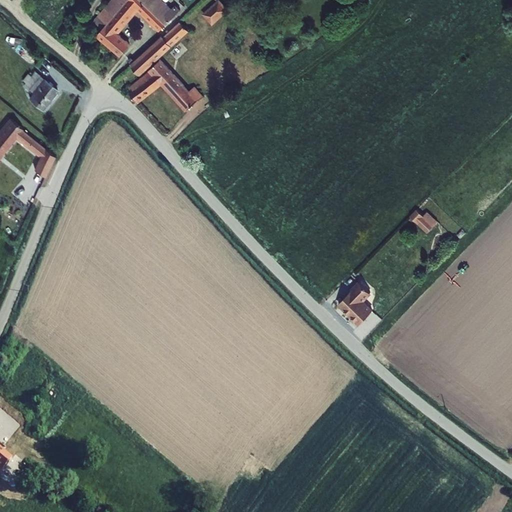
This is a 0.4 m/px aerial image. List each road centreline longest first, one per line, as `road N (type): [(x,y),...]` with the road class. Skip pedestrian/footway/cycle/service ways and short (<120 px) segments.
road 1 (unclassified): [(0,324),(85,118),(97,103),(116,101),(358,351),(511,473)]
road 2 (track): [(3,0),(84,68),(110,101)]
